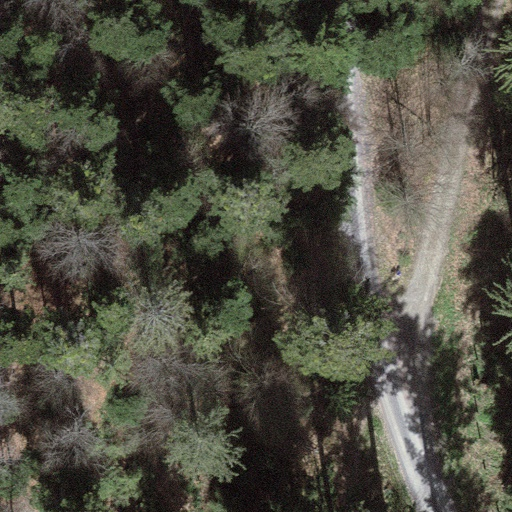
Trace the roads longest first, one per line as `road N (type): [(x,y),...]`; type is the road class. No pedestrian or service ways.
road 1 (track): [(352,511),(360,414),(383,400),(503,0)]
road 2 (track): [(346,0),(365,320),(383,400),(440,511)]
